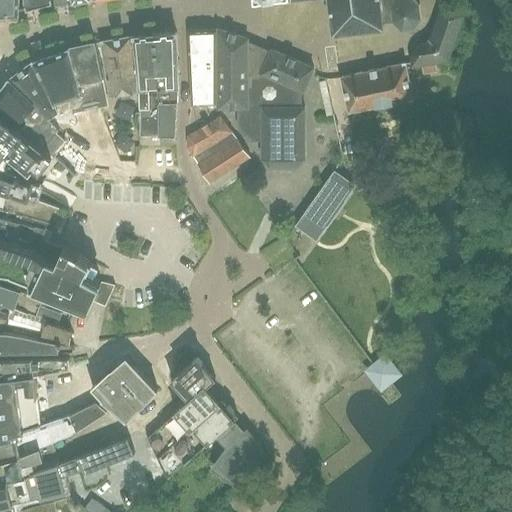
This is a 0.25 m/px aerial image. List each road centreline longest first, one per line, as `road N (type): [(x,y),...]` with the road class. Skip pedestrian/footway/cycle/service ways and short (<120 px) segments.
road 1 (residential): [(219,250),(218,229),(184,164),(180,8)]
road 2 (residential): [(420,33),(320,49),(210,5)]
road 3 (residential): [(263,511),(280,484),(284,456),(197,327)]
road 4 (residential): [(75,353),(147,344),(197,327)]
road 5 (residential): [(197,327),(252,271),(243,258),(219,250)]
